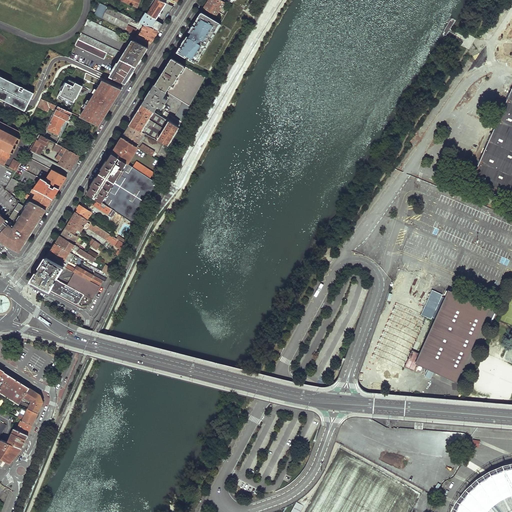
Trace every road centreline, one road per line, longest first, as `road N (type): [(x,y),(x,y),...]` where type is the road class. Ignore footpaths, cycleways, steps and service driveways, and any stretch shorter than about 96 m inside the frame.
road 1 (primary): [(22,281),(198,0)]
road 2 (primary): [(185,0),(18,262)]
road 3 (residential): [(377,292),(367,262),(337,263),(220,477)]
road 4 (secondary): [(86,343),(320,399)]
road 5 (residential): [(22,281),(86,318),(52,391)]
road 6 (secondary): [(359,404),(511,416)]
road 7 (residential): [(52,391),(9,511)]
road 8 (secondary): [(241,511),(300,488),(329,432)]
